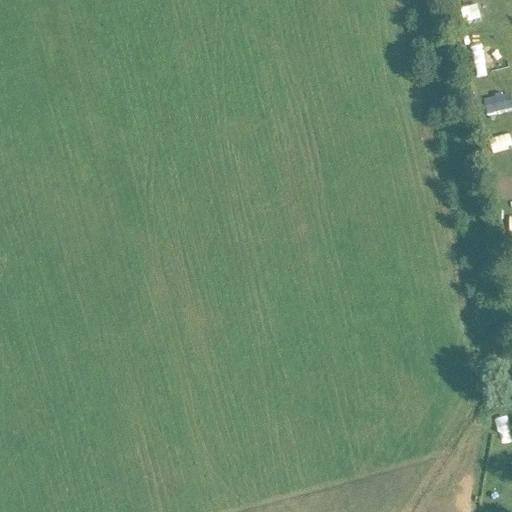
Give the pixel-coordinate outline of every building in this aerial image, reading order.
[(463,19),(481,14),(476,0),(463,0),(458,2),(463,19)] [(498,41),(471,46),(474,67),(502,62),(498,41)] [(483,114),(503,109),(499,93),(479,97),(483,114)] [(508,134),(489,137),(492,156),(511,153),(508,134)] [(501,200),(511,199),(511,178),(500,179),(501,200)]
